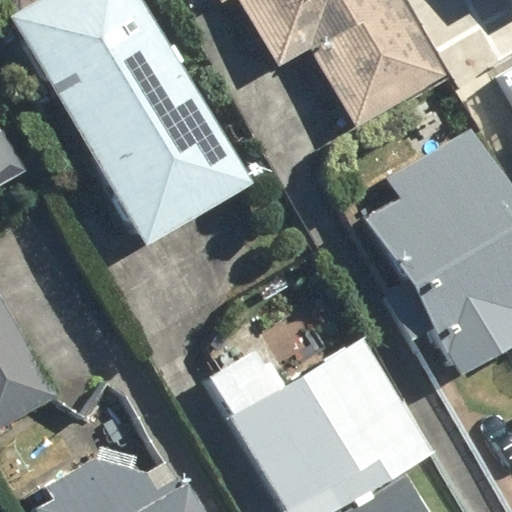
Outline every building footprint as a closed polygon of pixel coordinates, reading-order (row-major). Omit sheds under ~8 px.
[(138,0),(38,0),(2,20),(133,252),(245,189),(138,0)] [(389,0),(377,0),(371,4),(368,0),(222,0),(267,76),(295,59),(336,130),(433,75),(389,0)] [(511,240),(461,152),(342,220),(433,379),(511,333),(511,240)] [(0,325),(0,420),(42,397),(0,325)] [(259,511),(406,511),(386,476),(409,463),(343,348),(209,423),(259,511)] [(174,511),(134,443),(20,511),(174,511)]
